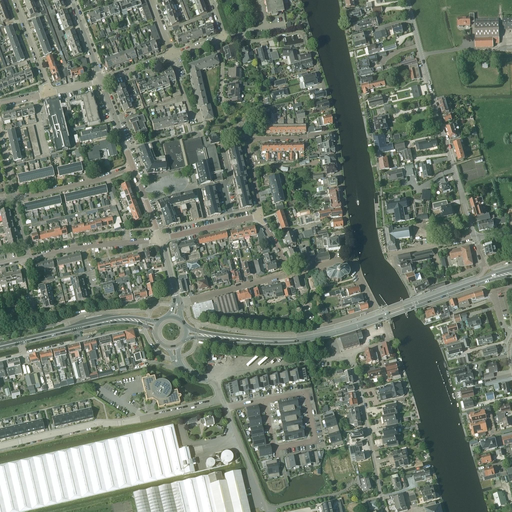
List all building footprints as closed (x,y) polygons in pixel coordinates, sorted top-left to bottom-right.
[(128,0),(132,9),(136,7),(133,0),(128,0)] [(133,0),(136,7),(137,10),(142,8),(142,7),(141,5),(140,2),(139,0),(133,0)] [(163,8),(164,9),(173,6),(171,0),(163,3),(165,8),(163,8)] [(265,0),(265,4),(266,4),(267,8),(266,8),(267,12),(268,15),(271,14),(272,17),(277,16),(276,13),(279,13),(279,15),(281,15),(281,12),(283,12),(283,9),(282,6),(281,1),(282,1),(281,0),(265,0)] [(354,2),(357,1),(356,0),(345,0),(347,8),(355,7),(354,2)] [(122,13),(127,11),(124,2),(121,3),(120,1),(118,2),(122,13)] [(65,8),(63,2),(54,5),(57,11),(65,8)] [(195,5),(197,10),(206,7),(206,6),(204,6),(203,2),(195,5)] [(26,6),(28,12),(36,9),(34,3),(26,6)] [(114,4),(114,6),(112,7),(115,15),(120,14),(116,3),(114,4)] [(173,6),(164,9),(164,10),(166,10),(167,15),(175,12),(177,11),(175,5),(173,6)] [(109,6),(106,6),(110,17),(115,15),(112,7),(109,8),(109,6)] [(207,8),(206,7),(197,10),(199,16),(207,14),(205,9),(207,8)] [(36,9),(28,12),(30,17),(35,16),(38,14),(39,14),(37,8),(36,9)] [(350,14),(349,16),(350,18),(351,18),(357,17),(357,18),(362,17),(361,16),(364,16),(363,12),(365,11),(366,11),(367,12),(372,11),(371,8),(368,8),(355,10),(356,11),(350,12),(351,14),(350,14)] [(99,9),(97,10),(101,21),(105,19),(102,10),(100,11),(99,9)] [(66,10),(58,13),(60,19),(68,16),(66,10)] [(168,20),(168,21),(177,18),(175,12),(167,15),(169,19),(168,20)] [(91,24),(96,22),(93,14),(90,15),(89,13),(87,14),(91,24)] [(201,17),(202,19),(203,20),(203,22),(204,21),(204,19),(209,18),(212,17),(211,13),(201,17)] [(469,17),(458,18),(458,26),(459,26),(459,27),(463,27),(463,26),(470,25),(470,22),(474,22),(474,14),(469,14),(469,17)] [(9,20),(7,15),(0,17),(2,23),(9,20)] [(60,19),(62,25),(71,22),(68,16),(60,19)] [(179,24),(177,18),(168,21),(169,22),(170,22),(172,26),(179,24)] [(356,32),(378,26),(376,18),(353,24),(356,32)] [(503,30),(511,29),(511,18),(503,19),(503,30)] [(32,22),(34,27),(41,25),(43,24),(42,22),(40,23),(38,19),(32,22)] [(499,19),(476,19),(475,19),(475,48),(493,47),(493,44),(499,43),(499,19)] [(73,28),(71,22),(62,25),(64,32),(73,28)] [(209,34),(214,32),(211,24),(209,25),(209,24),(207,23),(204,24),(205,27),(208,36),(209,35),(209,34)] [(383,38),(387,37),(386,32),(393,30),(394,35),(403,33),(401,24),(392,27),(385,29),(385,30),(381,31),(383,38)] [(41,25),(34,27),(36,33),(43,31),(41,25)] [(205,27),(199,29),(202,36),(207,35),(207,36),(208,36),(205,27)] [(202,36),(199,29),(193,31),(197,40),(198,39),(197,38),(202,36)] [(36,33),(38,39),(45,36),(46,36),(46,34),(44,35),(43,31),(36,33)] [(74,31),(65,34),(68,40),(76,37),(74,31)] [(193,31),(188,33),(190,41),(195,39),(195,40),(197,40),(193,31)] [(373,33),(374,37),(375,40),(383,38),(381,31),(373,33)] [(16,38),(13,32),(7,34),(9,40),(16,38)] [(187,32),(181,34),(182,35),(185,44),(186,44),(186,42),(190,41),(188,33),(187,33),(187,32)] [(363,32),(352,35),(354,42),(368,38),(367,34),(364,35),(363,32)] [(184,45),(185,44),(182,35),(176,37),(179,45),(183,43),(184,45)] [(45,36),(38,39),(40,44),(47,42),(45,36)] [(68,40),(70,46),(78,43),(76,37),(68,40)] [(18,43),(16,38),(9,40),(11,46),(18,43)] [(370,46),(368,38),(354,42),(355,47),(365,45),(366,47),(370,46)] [(156,54),(159,53),(156,46),(155,43),(154,40),(149,42),(153,53),(156,52),(156,54)] [(40,44),(43,50),(49,48),(47,42),(40,44)] [(150,54),(153,53),(149,42),(144,43),(149,57),(151,56),(150,54)] [(13,51),(20,49),(18,43),(11,46),(13,51)] [(70,46),(72,52),(80,49),(78,43),(70,46)] [(144,43),(139,45),(143,56),(146,55),(147,57),(149,57),(144,43)] [(372,54),(380,51),(378,44),(367,47),(369,52),(371,52),(372,54)] [(138,57),(139,60),(142,59),(141,57),(143,56),(139,45),(134,47),(135,50),(134,50),(136,56),(137,56),(137,57),(138,57)] [(235,61),(239,60),(237,56),(236,50),(233,51),(232,46),(228,47),(228,48),(223,49),(226,61),(235,58),(235,61)] [(49,48),(43,50),(45,56),(51,53),(49,48)] [(248,63),(255,61),(253,53),(252,51),(249,51),(248,48),(240,50),(243,62),(244,64),(248,63)] [(268,65),(273,63),(270,53),(267,54),(266,48),(257,50),(261,63),(267,61),(268,65)] [(22,55),(20,49),(13,51),(15,57),(22,55)] [(83,55),(80,49),(72,52),(74,58),(83,55)] [(301,62),(311,59),(309,54),(297,57),(295,49),(283,49),(282,57),(283,57),(283,56),(290,56),(291,59),(292,62),(291,63),(292,64),(290,65),(301,62)] [(135,62),(138,61),(136,56),(134,50),(129,52),(132,61),(134,60),(135,62)] [(122,64),(125,63),(126,65),(128,64),(124,54),(123,52),(118,53),(122,64)] [(273,60),(278,59),(276,52),(271,53),(270,53),(272,61),(273,61),(273,60)] [(386,52),(374,54),(374,55),(367,57),(368,59),(357,61),(359,71),(370,69),(369,64),(378,62),(377,57),(386,55),(386,52)] [(118,53),(113,55),(114,56),(114,57),(118,68),(120,67),(120,65),(122,64),(118,53)] [(13,64),(24,60),(22,55),(15,57),(11,59),(13,64)] [(46,59),(48,65),(54,63),(53,59),(55,59),(54,56),(52,57),(51,55),(50,56),(51,57),(46,59)] [(114,56),(109,58),(109,59),(113,68),(115,67),(116,69),(118,68),(114,57),(114,56)] [(216,56),(209,58),(212,66),(215,65),(215,66),(219,64),(216,56)] [(209,58),(203,60),(206,69),(208,68),(212,67),(212,66),(209,58)] [(80,61),(81,63),(82,69),(76,70),(78,76),(84,75),(83,73),(89,71),(86,59),(83,60),(80,61)] [(108,72),(111,71),(110,68),(113,68),(109,59),(105,61),(108,72)] [(206,69),(203,60),(196,63),(199,71),(202,70),(206,69)] [(292,67),(292,68),(292,69),(293,70),(294,71),(295,71),(295,72),(298,71),(299,73),(306,71),(306,69),(313,67),(311,60),(309,60),(296,64),(293,65),(294,66),(293,66),(292,67)] [(54,63),(48,65),(50,71),(59,67),(57,62),(54,63)] [(71,75),(72,78),(78,76),(76,70),(76,68),(71,69),(70,65),(69,62),(67,62),(68,64),(69,68),(67,68),(68,71),(70,70),(71,75)] [(190,65),(193,74),(200,72),(199,71),(196,63),(190,65)] [(50,71),(52,76),(58,74),(57,71),(60,70),(59,67),(50,71)] [(169,71),(165,72),(169,82),(175,80),(171,67),(167,68),(169,71)] [(230,79),(240,79),(241,67),(235,67),(235,70),(229,70),(228,76),(230,76),(230,79)] [(382,67),(359,72),(360,77),(374,74),(374,72),(383,70),(382,67)] [(410,70),(412,80),(420,78),(418,68),(410,70)] [(27,71),(24,73),(27,80),(33,78),(30,72),(29,69),(26,70),(27,71)] [(162,76),(158,78),(163,90),(170,87),(169,82),(165,72),(161,73),(162,76)] [(193,74),(191,75),(193,82),(202,80),(201,79),(200,77),(201,77),(200,72),(193,74)] [(24,73),(18,75),(21,83),(27,80),(24,73)] [(61,80),(58,74),(52,76),(55,82),(61,80)] [(302,78),(303,83),(316,79),(315,74),(304,77),(302,78)] [(21,83),(18,75),(12,77),(15,85),(21,83)] [(10,78),(6,79),(9,87),(15,85),(12,77),(11,76),(9,76),(10,78)] [(362,85),(373,82),(372,76),(360,78),(362,85)] [(153,77),(151,78),(155,90),(156,92),(163,90),(158,78),(154,79),(153,77)] [(144,80),(143,80),(147,90),(148,93),(155,90),(151,78),(148,79),(148,82),(145,83),(144,80)] [(6,79),(0,81),(3,89),(9,87),(6,79)] [(140,93),(147,90),(143,80),(141,81),(141,82),(140,83),(138,79),(135,80),(140,93)] [(316,79),(303,83),(304,88),(317,85),(316,79)] [(193,82),(194,88),(203,86),(202,83),(202,80),(193,82)] [(384,80),(373,82),(375,89),(385,86),(384,80)] [(228,85),(227,91),(240,92),(240,91),(239,91),(239,86),(241,86),(241,82),(234,82),(234,85),(232,85),(228,85)] [(368,90),(375,89),(373,82),(362,85),(363,91),(364,95),(369,94),(368,90)] [(115,88),(117,93),(126,89),(124,85),(115,88)] [(204,90),(203,86),(194,88),(196,95),(205,93),(205,92),(204,93),(204,90)] [(117,93),(118,97),(128,94),(126,89),(117,93)] [(418,89),(412,90),(414,99),(420,97),(418,89)] [(309,92),(310,95),(313,94),(314,100),(326,97),(325,91),(315,93),(315,90),(314,90),(309,92)] [(227,91),(227,98),(232,98),(233,98),(233,102),(241,102),(241,98),(240,98),(240,92),(227,91)] [(196,95),(197,102),(206,100),(206,99),(205,97),(206,97),(205,93),(196,95)] [(88,126),(100,123),(100,122),(98,123),(98,120),(99,119),(98,114),(96,115),(96,114),(96,112),(97,111),(96,107),(95,107),(94,104),(95,104),(94,99),(92,99),(90,94),(86,95),(85,95),(76,98),(75,98),(76,101),(76,104),(83,103),(85,114),(88,126)] [(118,97),(120,102),(129,99),(128,94),(118,97)] [(382,97),(368,100),(370,107),(383,104),(382,97)] [(438,101),(440,108),(447,105),(445,99),(444,98),(441,99),(442,100),(438,101)] [(120,102),(122,107),(131,103),(129,99),(120,102)] [(61,114),(59,106),(58,100),(51,101),(47,102),(46,102),(46,103),(44,103),(47,114),(51,130),(54,141),(53,141),(56,152),(70,149),(61,114)] [(197,102),(199,109),(202,108),(208,107),(207,106),(207,104),(206,100),(197,102)] [(317,111),(329,108),(327,100),(315,103),(317,111)] [(133,109),(131,103),(122,107),(124,111),(125,111),(125,112),(133,109)] [(202,108),(203,115),(212,113),(212,112),(211,112),(211,110),(210,105),(207,106),(208,107),(202,108)] [(449,112),(447,105),(440,108),(442,114),(445,113),(446,114),(449,113),(449,112)] [(33,107),(27,108),(29,116),(35,115),(33,107)] [(29,116),(27,108),(20,110),(22,118),(29,116)] [(20,110),(14,111),(16,119),(22,118),(20,110)] [(14,111),(8,113),(10,121),(16,119),(14,111)] [(3,122),(10,121),(8,113),(2,114),(3,118),(3,122)] [(213,116),(212,113),(203,115),(205,121),(213,119),(212,116),(213,116)] [(387,131),(385,120),(390,119),(389,114),(381,116),(381,117),(375,118),(376,120),(375,120),(376,126),(377,131),(382,130),(382,132),(387,131)] [(140,135),(147,132),(144,123),(146,122),(143,115),(136,117),(137,118),(129,120),(131,125),(133,124),(134,126),(133,127),(135,134),(139,132),(140,135)] [(319,127),(332,124),(331,116),(318,118),(319,127)] [(446,126),(448,132),(458,129),(457,125),(454,126),(453,124),(452,124),(452,123),(449,124),(450,125),(446,126)] [(86,131),(85,132),(86,132),(88,136),(90,136),(91,140),(108,136),(106,129),(107,129),(107,126),(99,128),(99,130),(99,131),(98,130),(97,129),(96,129),(95,129),(94,130),(93,130),(93,131),(92,128),(91,128),(85,129),(86,131)] [(461,138),(458,129),(448,132),(450,139),(454,138),(454,140),(461,138)] [(327,134),(324,135),(325,141),(325,143),(328,143),(332,142),(335,142),(333,133),(327,134)] [(211,145),(207,146),(208,149),(215,147),(214,144),(219,143),(217,134),(214,135),(214,134),(209,135),(210,136),(209,136),(211,145)] [(373,137),(375,146),(386,144),(385,143),(389,142),(389,138),(385,139),(384,134),(373,137)] [(196,165),(201,186),(223,181),(215,147),(208,149),(207,146),(205,137),(202,138),(205,150),(203,150),(200,138),(184,142),(189,167),(196,165)] [(321,137),(316,138),(317,145),(320,144),(321,150),(324,149),(333,147),(332,142),(328,143),(325,143),(323,144),(322,144),(321,141),(321,137)] [(425,140),(415,141),(416,151),(420,150),(420,151),(438,147),(436,140),(426,142),(425,140)] [(184,163),(179,141),(163,145),(166,158),(169,172),(179,170),(178,165),(184,163)] [(462,141),(453,144),(455,149),(462,147),(464,147),(462,141)] [(404,142),(394,144),(395,149),(396,149),(397,152),(403,151),(406,150),(405,147),(404,142)] [(92,153),(88,154),(90,161),(100,159),(98,151),(104,150),(104,151),(105,151),(106,151),(106,149),(108,149),(110,157),(117,155),(115,144),(111,145),(110,143),(92,147),(92,153)] [(386,145),(386,144),(375,146),(377,158),(383,157),(382,153),(394,151),(393,144),(386,145)] [(156,161),(150,145),(138,150),(147,174),(166,172),(169,172),(166,158),(156,161)] [(333,147),(324,149),(324,152),(319,153),(320,157),(325,156),(325,155),(334,154),(333,153),(334,153),(333,147)] [(240,210),(251,208),(250,202),(248,202),(247,199),(250,199),(249,194),(246,195),(246,192),(248,191),(247,187),(244,187),(244,184),(246,184),(245,179),(247,179),(245,173),(243,173),(243,170),(245,170),(244,165),(242,166),(241,163),(243,162),(242,158),(240,158),(239,155),(241,155),(240,148),(228,151),(230,160),(232,160),(232,163),(231,163),(232,168),(234,168),(234,171),(232,171),(235,180),(233,181),(235,190),(237,190),(237,193),(236,193),(237,198),(239,198),(239,201),(237,201),(240,210)] [(403,152),(402,152),(403,157),(404,156),(406,162),(413,161),(411,149),(406,150),(403,151),(403,152)] [(465,153),(463,153),(457,155),(458,161),(467,158),(465,153)] [(324,160),(325,165),(336,164),(335,156),(324,157),(319,157),(319,160),(324,160)] [(424,178),(432,177),(429,165),(427,166),(426,162),(419,164),(420,168),(422,167),(424,178)] [(334,173),(337,173),(336,165),(325,166),(326,175),(334,174),(334,173)] [(386,173),(385,174),(386,178),(387,179),(388,179),(389,182),(398,180),(403,179),(403,178),(407,177),(405,170),(405,167),(397,168),(398,171),(388,173),(386,173)] [(412,169),(405,170),(407,177),(414,175),(412,169)] [(278,176),(269,178),(271,186),(271,187),(270,187),(271,191),(281,189),(280,188),(280,184),(278,176)] [(319,188),(318,188),(319,192),(320,192),(327,191),(327,188),(337,186),(336,178),(322,180),(323,188),(319,188)] [(447,192),(447,191),(450,191),(451,189),(450,188),(449,187),(448,183),(446,183),(444,179),(436,181),(438,186),(440,185),(441,189),(442,188),(443,193),(447,192)] [(121,190),(122,193),(123,192),(131,189),(128,183),(121,186),(122,190),(121,190)] [(214,188),(201,191),(205,204),(204,205),(206,210),(208,218),(220,215),(219,210),(217,210),(217,207),(219,207),(217,196),(216,196),(215,193),(214,188)] [(281,189),(271,191),(272,195),(273,195),(275,203),(283,201),(281,193),(281,191),(283,191),(282,188),(281,189)] [(123,192),(125,198),(133,195),(131,189),(123,192)] [(180,209),(181,213),(184,213),(186,212),(185,208),(189,207),(192,221),(202,219),(203,219),(197,192),(184,194),(184,195),(180,196),(180,195),(172,197),(172,198),(168,199),(157,203),(161,211),(163,214),(162,214),(164,219),(165,221),(166,227),(180,224),(178,217),(176,210),(180,209)] [(135,201),(133,195),(125,198),(127,201),(124,202),(125,205),(135,201)] [(482,197),(470,201),(472,209),(481,206),(484,206),(482,197)] [(394,200),(387,202),(388,210),(394,210),(396,223),(406,221),(410,220),(413,219),(410,220),(409,215),(405,216),(403,208),(407,207),(406,205),(407,205),(407,204),(406,204),(406,199),(406,198),(405,199),(400,199),(400,200),(398,200),(397,200),(397,201),(394,202),(394,200)] [(138,207),(135,201),(125,205),(127,208),(129,207),(130,210),(138,207)] [(452,215),(450,205),(448,206),(446,201),(433,204),(434,210),(442,208),(444,217),(452,215)] [(483,215),(481,206),(472,209),(475,217),(483,215)] [(132,216),(140,213),(138,207),(130,210),(131,214),(130,214),(131,217),(132,216)] [(318,213),(304,216),(306,225),(320,221),(320,220),(324,219),(331,217),(331,218),(341,217),(342,217),(340,208),(331,210),(323,212),(323,211),(318,213)] [(110,213),(111,215),(113,225),(114,230),(121,228),(119,224),(122,223),(117,212),(113,212),(110,213)] [(142,219),(140,213),(132,216),(135,222),(142,219)] [(91,220),(88,221),(89,224),(90,231),(96,229),(95,222),(94,219),(91,220)] [(333,228),(343,227),(341,219),(329,220),(330,223),(333,223),(333,228)] [(392,227),(385,228),(385,231),(387,245),(388,247),(389,251),(397,249),(396,241),(399,241),(399,240),(402,239),(410,238),(409,233),(413,232),(413,229),(408,229),(402,230),(402,229),(400,229),(399,226),(392,227)] [(256,235),(255,230),(254,227),(248,228),(250,236),(256,235)] [(317,227),(311,228),(311,229),(311,230),(313,237),(322,235),(327,234),(326,230),(318,232),(317,227)] [(244,238),(250,236),(248,228),(242,230),(244,238)] [(257,235),(258,239),(264,237),(265,237),(261,229),(255,230),(256,235),(257,235)] [(236,231),(238,239),(244,238),(242,230),(236,231)] [(311,230),(303,232),(305,239),(313,237),(311,230)] [(238,239),(236,231),(230,233),(227,233),(230,243),(238,241),(238,239)] [(290,247),(293,246),(293,245),(296,244),(292,233),(290,234),(289,232),(286,233),(287,234),(283,236),(287,247),(290,246),(290,247)] [(328,250),(340,249),(338,238),(326,240),(323,241),(324,247),(327,246),(328,250)] [(180,243),(177,243),(172,245),(172,247),(171,247),(172,251),(173,251),(174,254),(174,253),(175,257),(173,258),(174,262),(176,262),(177,264),(184,262),(183,255),(189,253),(189,251),(191,250),(192,252),(196,251),(196,249),(198,249),(196,241),(186,243),(182,244),(182,245),(180,245),(180,243)] [(487,256),(489,256),(496,254),(494,245),(485,248),(487,256)] [(464,267),(473,265),(469,247),(461,249),(449,251),(451,260),(457,258),(459,268),(464,267)] [(301,250),(303,257),(304,261),(311,260),(311,262),(315,261),(316,263),(330,260),(328,252),(318,254),(318,252),(314,253),(313,251),(309,252),(309,248),(301,250)] [(299,263),(298,259),(294,249),(293,249),(288,250),(293,265),(299,263)] [(429,256),(435,254),(433,249),(410,254),(401,256),(400,256),(398,257),(397,258),(398,262),(397,264),(398,265),(400,267),(402,275),(412,272),(411,266),(412,267),(414,266),(415,265),(414,263),(415,262),(427,259),(427,261),(430,260),(429,256)] [(150,262),(149,259),(154,258),(152,254),(151,250),(150,250),(149,250),(147,250),(147,251),(145,252),(147,262),(150,262)] [(267,272),(277,269),(275,263),(274,263),(272,254),(264,256),(267,265),(266,265),(267,272)] [(258,276),(264,274),(260,260),(254,261),(258,276)] [(189,270),(200,267),(198,261),(187,264),(189,270)] [(245,277),(253,275),(250,263),(242,265),(245,277)] [(16,266),(13,266),(17,281),(17,282),(17,284),(23,283),(22,280),(21,277),(21,273),(20,271),(17,271),(16,266)] [(322,277),(325,280),(325,279),(327,278),(329,280),(329,281),(330,282),(330,281),(333,280),(333,281),(334,281),(334,280),(337,281),(337,282),(338,282),(338,281),(341,280),(341,281),(342,281),(341,280),(343,278),(344,279),(344,278),(347,277),(348,278),(349,277),(348,276),(349,273),(350,273),(351,271),(350,270),(349,269),(349,270),(348,270),(348,269),(346,267),(346,266),(345,266),(345,267),(342,267),(341,267),(338,267),(338,266),(337,266),(337,267),(335,267),(334,266),(333,267),(334,268),(332,270),(331,269),(330,269),(331,270),(328,271),(327,270),(326,271),(327,271),(326,274),(323,274),(323,276),(322,277)] [(5,268),(3,269),(6,285),(7,285),(7,283),(11,283),(9,273),(6,274),(5,268)] [(228,269),(220,271),(220,274),(223,283),(229,282),(228,281),(231,280),(228,269)] [(237,283),(242,281),(239,270),(234,271),(230,272),(233,281),(236,280),(237,283)] [(150,284),(155,283),(154,275),(153,275),(152,271),(147,273),(147,276),(149,276),(150,284)] [(214,273),(211,274),(214,285),(217,284),(217,285),(223,283),(220,274),(215,275),(214,273)] [(412,283),(412,284),(422,281),(420,274),(415,275),(414,273),(406,276),(409,284),(412,283)] [(72,278),(70,278),(72,286),(84,283),(83,280),(84,280),(84,278),(82,278),(82,275),(72,278)] [(180,293),(188,292),(185,280),(187,279),(186,275),(178,277),(179,281),(178,281),(180,293)] [(204,277),(203,277),(197,279),(198,282),(197,282),(199,289),(199,291),(203,290),(202,289),(207,288),(205,278),(205,277),(204,277)] [(295,277),(295,278),(294,278),(296,289),(303,288),(304,290),(307,289),(305,280),(302,281),(301,280),(301,277),(298,277),(297,277),(295,277)] [(285,281),(287,289),(287,288),(290,288),(292,295),(296,294),(294,288),(293,289),(293,287),(291,279),(290,279),(285,281)] [(416,293),(417,293),(426,289),(425,288),(429,286),(426,280),(413,286),(415,289),(414,290),(416,293)] [(108,283),(103,284),(104,289),(105,295),(111,293),(114,292),(116,292),(115,285),(114,282),(108,283)] [(444,282),(428,287),(429,292),(437,289),(446,286),(444,282)] [(39,288),(38,288),(38,290),(40,290),(40,293),(50,291),(49,287),(49,285),(49,283),(45,284),(45,286),(44,287),(43,284),(38,285),(39,288)] [(84,287),(84,283),(72,286),(73,291),(86,288),(86,286),(84,287)] [(152,296),(156,295),(155,291),(157,291),(158,289),(158,286),(156,284),(153,285),(153,284),(147,286),(149,297),(150,297),(152,297),(152,296)] [(262,288),(261,289),(262,292),(263,296),(275,293),(276,298),(283,296),(280,284),(265,287),(262,287),(262,288)] [(141,286),(138,287),(141,299),(143,298),(144,299),(146,298),(147,298),(145,290),(143,291),(141,286)] [(346,297),(360,293),(358,286),(347,290),(347,291),(344,292),(346,297)] [(138,287),(132,288),(135,300),(136,300),(138,300),(138,299),(141,299),(138,287)] [(87,290),(86,288),(73,291),(75,296),(86,293),(85,290),(87,290)] [(262,292),(261,289),(261,288),(260,288),(259,288),(257,288),(256,289),(253,290),(256,300),(259,300),(258,297),(263,296),(262,292)] [(127,290),(124,290),(125,293),(125,295),(127,302),(130,302),(131,302),(132,301),(133,301),(131,293),(127,294),(127,293),(127,290)] [(244,292),(242,292),(244,301),(245,300),(245,304),(246,304),(247,307),(249,307),(248,303),(249,303),(248,300),(251,299),(249,290),(244,291),(244,292)] [(340,290),(335,291),(336,295),(341,294),(342,298),(344,297),(343,293),(344,292),(343,290),(340,291),(340,290)] [(476,300),(484,298),(482,290),(474,293),(473,293),(457,299),(457,300),(458,303),(460,309),(468,306),(466,300),(472,298),(473,301),(476,300)] [(238,302),(244,301),(242,292),(240,293),(240,292),(236,293),(238,302)] [(87,297),(86,293),(75,296),(76,302),(89,299),(88,297),(87,297)] [(234,295),(228,297),(228,295),(212,299),(213,302),(211,302),(202,304),(192,307),(196,319),(205,316),(214,314),(215,318),(219,317),(238,312),(234,295)] [(361,295),(343,300),(344,304),(362,299),(362,298),(361,296),(361,295)] [(344,304),(341,305),(342,307),(349,305),(350,306),(353,305),(363,302),(363,301),(362,298),(362,299),(344,304)] [(457,300),(455,300),(455,299),(450,301),(451,306),(448,307),(450,312),(454,311),(453,308),(458,307),(457,304),(458,303),(457,300)] [(360,311),(368,309),(366,303),(355,306),(356,309),(359,308),(360,311)] [(438,314),(436,310),(435,307),(433,308),(424,311),(426,315),(425,315),(426,318),(427,317),(427,318),(438,314)] [(469,328),(481,325),(479,317),(467,320),(469,328)] [(441,328),(443,335),(449,333),(458,331),(456,324),(447,327),(446,327),(441,328)] [(134,338),(135,338),(133,330),(125,332),(127,340),(126,340),(127,345),(135,343),(134,338)] [(358,341),(363,339),(361,332),(356,333),(356,332),(340,337),(344,350),(360,346),(358,341)] [(450,336),(449,333),(443,335),(442,336),(445,344),(457,341),(455,336),(454,336),(454,335),(450,336)] [(118,349),(121,349),(118,334),(111,336),(113,343),(117,342),(117,343),(118,349)] [(479,346),(493,342),(491,335),(477,339),(479,346)] [(106,358),(109,358),(104,338),(98,339),(100,346),(103,345),(106,358)] [(83,343),(85,350),(88,349),(92,368),(95,367),(94,360),(89,341),(83,343)] [(380,350),(381,352),(383,360),(387,359),(386,357),(389,356),(389,357),(390,357),(390,356),(393,355),(390,345),(390,344),(383,346),(384,349),(380,350)] [(450,356),(462,352),(460,344),(447,347),(450,356)] [(73,345),(67,347),(69,354),(70,354),(71,358),(76,357),(73,345)] [(497,351),(499,351),(499,350),(498,346),(497,345),(494,346),(494,348),(480,351),(482,358),(485,357),(485,360),(491,358),(490,356),(497,354),(497,351)] [(64,347),(58,349),(63,368),(66,367),(64,360),(65,360),(67,359),(66,355),(64,347)] [(61,368),(63,368),(58,349),(53,350),(55,358),(58,357),(61,368)] [(375,363),(379,362),(377,354),(374,355),(372,350),(365,352),(368,363),(371,362),(371,363),(372,363),(372,362),(375,361),(375,363)] [(46,365),(47,370),(49,369),(45,352),(39,353),(41,361),(42,366),(46,365)] [(146,359),(144,352),(134,355),(136,362),(146,359)] [(41,368),(38,354),(29,356),(31,364),(35,363),(36,367),(37,366),(38,368),(38,369),(41,368)] [(15,373),(15,375),(22,374),(20,367),(20,366),(18,358),(12,360),(16,373),(15,373)] [(12,360),(6,361),(8,368),(6,369),(8,377),(15,375),(15,373),(16,373),(12,360)] [(385,366),(387,372),(397,369),(397,367),(398,367),(399,367),(399,366),(399,363),(398,363),(397,363),(396,360),(390,361),(391,365),(385,366)] [(76,380),(81,379),(77,363),(72,364),(76,380)] [(493,373),(498,372),(496,363),(488,365),(490,373),(484,375),(485,379),(494,377),(493,373)] [(82,380),(90,378),(86,364),(78,366),(82,380)] [(468,366),(454,370),(456,377),(467,374),(470,382),(472,381),(475,380),(476,380),(475,375),(473,376),(472,372),(471,371),(469,371),(468,366)] [(374,371),(374,368),(366,370),(367,373),(368,373),(369,376),(369,377),(370,380),(382,377),(380,370),(374,371)] [(305,369),(296,371),(298,380),(302,380),(302,381),(307,380),(305,369)] [(398,371),(397,369),(387,372),(388,378),(394,377),(395,380),(401,378),(400,375),(399,375),(398,372),(398,371)] [(467,374),(456,377),(458,383),(466,381),(466,383),(465,383),(466,388),(478,385),(477,381),(473,383),(472,381),(470,382),(467,374)] [(25,377),(27,387),(28,387),(29,392),(35,391),(34,386),(35,386),(33,375),(25,377)] [(147,401),(152,400),(153,400),(156,403),(157,403),(170,393),(170,391),(170,389),(169,387),(168,386),(167,385),(166,384),(164,383),(163,382),(161,382),(159,383),(157,383),(156,384),(154,377),(149,378),(149,377),(149,376),(148,376),(147,376),(146,377),(146,378),(146,379),(142,380),(144,392),(145,393),(145,394),(146,393),(146,395),(145,396),(146,399),(146,400),(147,402),(147,401)] [(380,395),(402,389),(400,383),(399,382),(389,385),(389,386),(378,389),(380,395)] [(238,392),(236,383),(228,384),(230,395),(235,394),(235,393),(238,392)] [(504,395),(510,393),(508,384),(502,385),(502,386),(501,386),(502,388),(503,388),(504,395)] [(462,399),(474,396),(473,393),(472,389),(472,388),(461,392),(463,399),(462,399)] [(402,389),(380,395),(381,401),(392,398),(392,399),(403,397),(403,396),(404,396),(402,389)] [(179,399),(180,398),(181,398),(181,397),(181,396),(180,396),(179,396),(178,396),(177,391),(170,393),(157,403),(158,408),(158,409),(164,407),(164,406),(166,406),(166,407),(180,404),(179,399)] [(344,398),(344,399),(345,402),(357,399),(355,393),(348,395),(349,397),(346,398),(344,398)] [(485,395),(487,401),(495,399),(493,393),(485,395)] [(465,408),(474,406),(472,400),(470,400),(470,398),(474,397),(474,396),(462,399),(463,399),(463,400),(465,408)] [(397,414),(395,407),(397,406),(396,404),(394,404),(385,406),(386,409),(383,409),(384,416),(395,414),(395,415),(397,414)] [(496,413),(497,418),(504,416),(503,413),(510,411),(509,404),(500,407),(501,412),(496,413)] [(247,408),(249,418),(260,416),(258,405),(247,408)] [(472,420),(473,423),(486,421),(485,414),(491,413),(490,407),(483,408),(484,411),(471,413),(471,414),(470,416),(470,418),(472,420)] [(90,409),(83,410),(85,420),(92,419),(90,409)] [(350,415),(347,415),(347,418),(360,415),(358,409),(352,410),(352,411),(349,411),(350,415)] [(83,410),(77,412),(79,422),(85,420),(83,410)] [(77,412),(70,413),(73,423),(79,422),(77,412)] [(70,413),(64,415),(66,425),(73,423),(70,413)] [(324,416),(323,416),(324,421),(326,420),(327,424),(336,421),(334,413),(326,415),(324,416)] [(387,426),(389,426),(396,425),(398,424),(398,421),(396,422),(395,415),(395,414),(384,416),(382,417),(384,424),(387,424),(387,426)] [(64,415),(57,416),(60,426),(66,425),(64,415)] [(360,415),(347,418),(348,420),(349,425),(354,424),(355,427),(362,426),(360,418),(360,415)] [(57,416),(51,418),(53,428),(60,426),(57,416)] [(262,426),(260,416),(249,418),(251,428),(262,426)] [(505,419),(504,416),(497,418),(499,424),(503,423),(504,428),(511,426),(510,418),(505,419)] [(214,425),(215,424),(214,421),(213,421),(212,417),(210,418),(210,417),(206,418),(207,419),(200,421),(201,424),(205,423),(206,427),(214,425)] [(41,420),(35,421),(37,431),(44,430),(41,420)] [(35,421),(28,423),(31,433),(37,431),(35,421)] [(328,427),(327,428),(328,432),(339,429),(336,421),(327,424),(328,427)] [(486,421),(473,423),(471,424),(470,425),(470,428),(472,430),(473,434),(478,433),(479,436),(485,435),(485,432),(486,431),(485,421),(486,421)] [(28,423),(22,424),(24,434),(31,433),(28,423)] [(22,424),(15,426),(18,436),(24,434),(22,424)] [(0,511),(21,511),(94,495),(185,474),(195,472),(192,461),(191,461),(188,448),(179,450),(173,425),(0,465),(0,511)] [(395,428),(397,427),(396,425),(389,426),(387,426),(386,427),(386,430),(383,430),(384,437),(395,435),(395,436),(397,435),(395,428)] [(15,426),(9,427),(11,437),(18,436),(15,426)] [(253,438),(264,436),(262,426),(251,428),(253,438)] [(9,427),(3,429),(5,439),(11,437),(9,427)] [(339,429),(328,432),(329,436),(330,436),(332,439),(341,436),(339,429)] [(355,433),(351,434),(352,440),(353,443),(355,443),(357,442),(357,439),(364,438),(363,432),(358,433),(358,432),(355,432),(355,433)] [(396,443),(395,436),(395,435),(384,437),(383,438),(384,445),(387,445),(388,448),(389,447),(398,445),(398,443),(396,443)] [(511,435),(502,438),(504,445),(511,443),(511,435)] [(264,436),(253,438),(255,448),(259,447),(266,446),(264,436)] [(333,443),(331,443),(333,448),(343,444),(341,436),(332,439),(333,443)] [(484,442),(481,443),(483,450),(488,449),(489,450),(497,448),(495,439),(491,440),(491,438),(484,440),(484,442)] [(270,445),(266,446),(259,447),(261,457),(272,455),(270,445)] [(356,446),(349,447),(351,456),(355,455),(356,462),(365,460),(364,455),(364,453),(359,454),(359,451),(358,447),(357,447),(356,446)] [(388,458),(389,462),(406,457),(405,450),(392,453),(393,457),(388,458)] [(222,462),(224,463),(225,464),(227,465),(230,464),(231,463),(233,462),(234,461),(234,458),(234,456),(233,454),(231,453),(229,452),(227,452),(225,452),(223,454),(222,457),(221,459),(222,462)] [(317,452),(309,454),(311,463),(315,462),(315,464),(319,463),(317,452)] [(307,464),(311,463),(309,454),(301,455),(303,466),(308,465),(307,464)] [(483,464),(491,462),(489,454),(481,456),(482,461),(481,461),(482,464),(483,464)] [(301,455),(293,457),(295,466),(299,466),(299,467),(303,466),(301,455)] [(291,467),(295,466),(293,457),(285,458),(287,469),(292,468),(291,467)] [(408,465),(406,457),(389,462),(390,465),(395,464),(396,468),(408,465)] [(267,467),(268,470),(278,468),(276,460),(265,462),(266,466),(266,467),(267,467)] [(484,469),(486,477),(490,476),(490,479),(494,479),(501,477),(500,473),(494,475),(492,467),(484,469)] [(279,477),(278,468),(268,470),(269,474),(268,474),(268,479),(279,477)] [(428,469),(416,472),(416,474),(413,475),(415,481),(422,480),(422,479),(430,477),(428,469)] [(221,473),(132,493),(136,511),(249,511),(246,498),(245,494),(240,471),(224,475),(226,481),(223,482),(221,473)] [(391,476),(393,484),(399,482),(397,475),(391,476)] [(364,492),(373,490),(372,485),(370,478),(364,480),(363,476),(357,478),(359,487),(362,486),(364,492)] [(401,489),(399,482),(393,484),(395,491),(401,489)] [(421,490),(423,496),(434,493),(432,487),(421,490)] [(395,504),(404,502),(403,498),(404,497),(403,493),(393,496),(394,500),(393,501),(394,503),(395,504)] [(436,499),(434,493),(423,496),(424,502),(436,499)] [(497,508),(507,505),(504,497),(503,497),(501,493),(494,495),(497,508)] [(370,511),(378,509),(376,501),(368,503),(370,511)] [(329,504),(321,506),(322,508),(323,510),(322,510),(322,511),(325,511),(334,510),(333,502),(328,503),(329,504)] [(405,506),(404,502),(395,504),(395,505),(395,506),(395,508),(397,509),(397,511),(401,511),(408,510),(407,506),(405,506)] [(424,510),(427,509),(427,511),(439,511),(438,507),(436,507),(435,503),(423,506),(424,510)]
